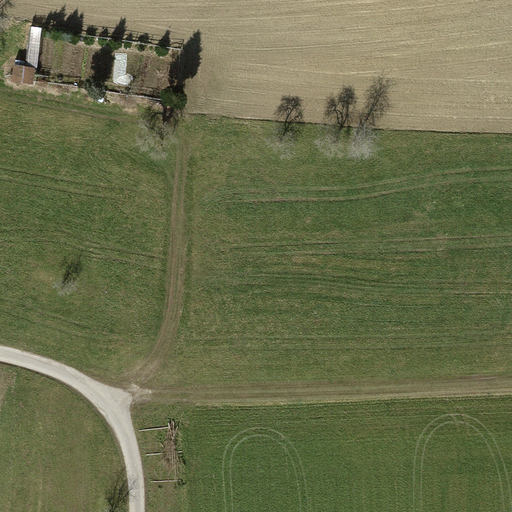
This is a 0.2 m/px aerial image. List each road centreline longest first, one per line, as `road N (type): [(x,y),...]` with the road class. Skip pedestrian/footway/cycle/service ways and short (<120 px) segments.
road 1 (track): [(113,400),(511,377)]
road 2 (track): [(139,511),(139,476),(113,400),(64,371),(0,351)]
